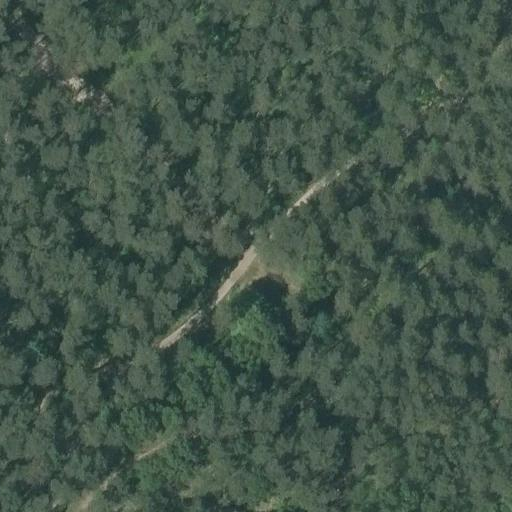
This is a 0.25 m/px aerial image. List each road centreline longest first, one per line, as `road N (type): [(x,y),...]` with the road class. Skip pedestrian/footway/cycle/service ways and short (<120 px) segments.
road 1 (unknown): [(48,511),(65,449),(101,389),(211,328),(295,206),(437,111),(511,25)]
road 2 (track): [(75,511),(111,476),(157,453),(234,379),(267,319),(249,265),(0,19)]
